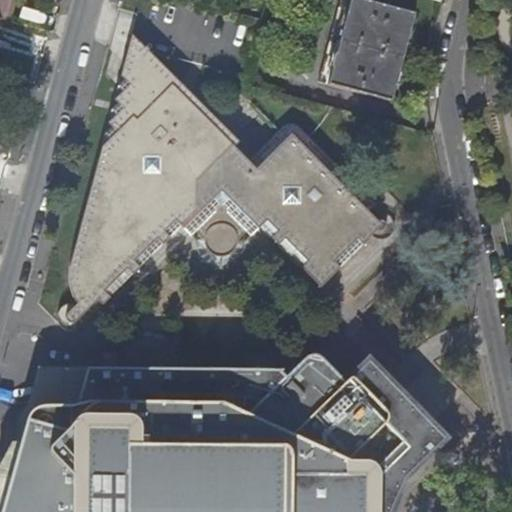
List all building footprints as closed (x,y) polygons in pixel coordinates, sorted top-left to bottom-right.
[(0,0),(0,17),(7,20),(7,18),(9,12),(12,0),(0,0)] [(17,0),(12,0),(9,12),(7,18),(13,20),(17,0)] [(357,0),(341,0),(319,83),(389,102),(413,15),(357,0)] [(132,35),(124,62),(142,45),(132,35)] [(118,86),(114,99),(167,113),(165,121),(160,138),(121,128),(78,289),(84,299),(92,306),(97,300),(103,305),(182,228),(190,237),(195,233),(204,243),(205,246),(207,249),(209,252),(212,254),(216,256),(219,257),(226,256),(229,254),(231,252),(233,250),(234,248),(236,242),(247,232),(250,235),(257,229),(258,230),(261,228),(308,276),(310,274),(315,277),(320,279),(325,279),(328,277),(331,275),(332,276),(370,239),(370,238),(372,235),(371,234),(370,232),(369,229),(368,225),(369,222),(370,219),(372,216),(368,212),(375,204),(298,127),(295,125),(291,124),(288,124),(284,125),(278,132),(253,155),(248,161),(233,147),(236,144),(228,138),(229,133),(142,45),(124,62),(121,76),(124,79),(118,86)] [(238,142),(229,133),(228,138),(236,144),(238,142)] [(342,511),(376,479),(400,456),(397,437),(391,431),(359,399),(351,406),(335,390),(343,382),(321,360),(318,358),(315,357),(312,356),(306,357),(303,359),(280,382),(216,445),(147,443),(137,432),(135,427),(132,422),(129,420),(127,418),(122,416),(116,416),(83,417),(78,418),(76,419),(73,422),(71,425),(70,428),(70,435),(39,464),(38,464),(31,511),(342,511)] [(216,445),(280,382),(272,374),(33,370),(0,485),(0,511),(31,511),(38,464),(39,464),(70,435),(70,428),(71,425),(73,422),(76,419),(78,418),(83,417),(116,416),(122,416),(127,418),(129,420),(132,422),(135,427),(137,432),(147,443),(216,445)] [(375,511),(376,479),(342,511),(375,511)]
